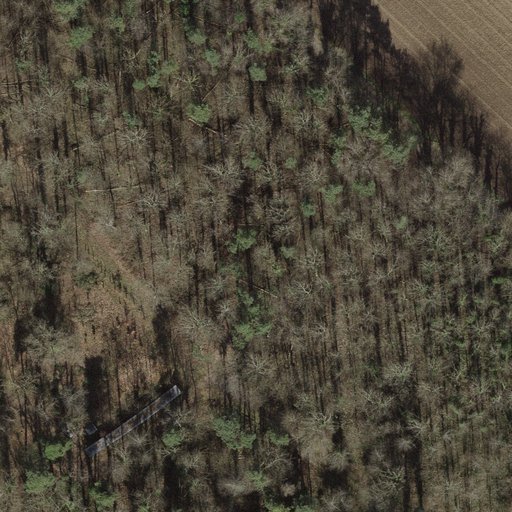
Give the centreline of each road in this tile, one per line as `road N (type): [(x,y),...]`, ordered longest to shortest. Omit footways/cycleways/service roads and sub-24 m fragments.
road 1 (track): [(511,228),(268,0)]
road 2 (track): [(390,511),(213,379)]
